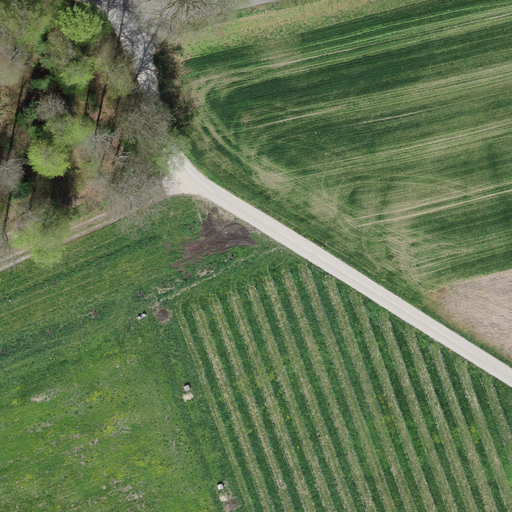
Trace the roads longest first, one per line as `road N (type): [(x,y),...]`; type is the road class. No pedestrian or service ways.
road 1 (unclassified): [(144,7),(142,71),(163,139),(189,175),(511,379)]
road 2 (track): [(0,258),(189,175)]
